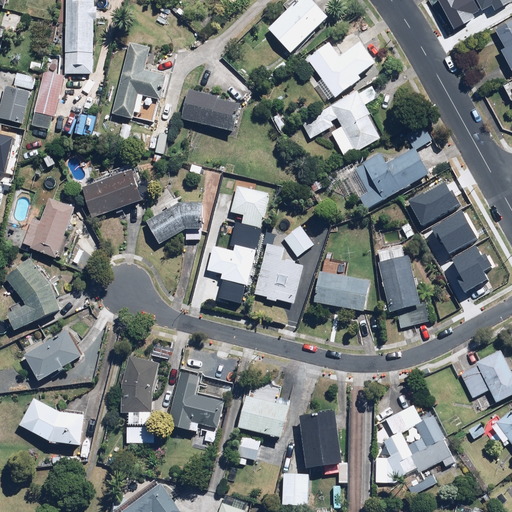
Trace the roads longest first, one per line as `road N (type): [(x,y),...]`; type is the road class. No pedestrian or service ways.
road 1 (residential): [(511,303),(403,356),(336,362),(143,309),(119,288)]
road 2 (residential): [(495,181),(387,0)]
